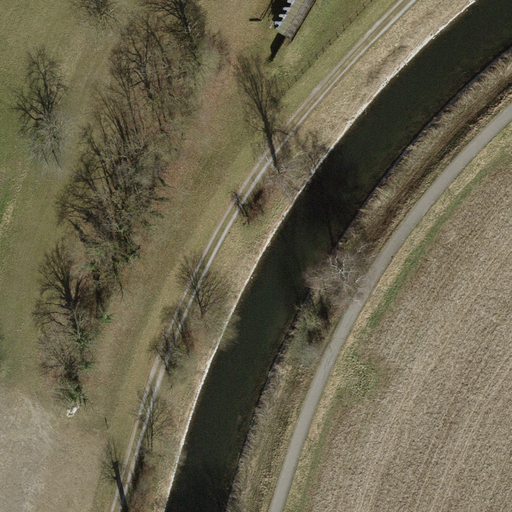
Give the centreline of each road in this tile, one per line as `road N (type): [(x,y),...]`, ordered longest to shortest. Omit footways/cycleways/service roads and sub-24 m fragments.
road 1 (track): [(118,511),(170,338),(268,157),(409,0)]
road 2 (track): [(279,511),(313,396),(357,307),(410,220),(511,112)]
